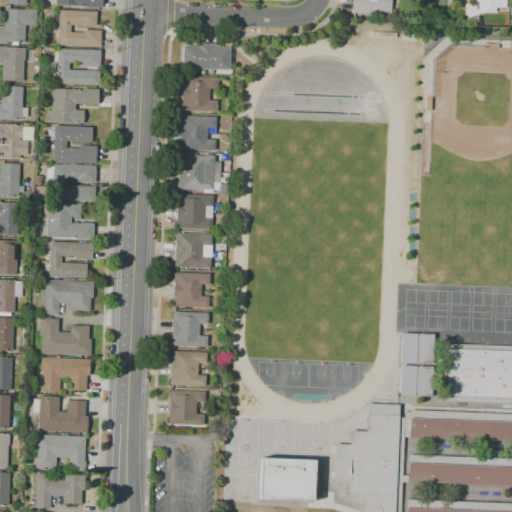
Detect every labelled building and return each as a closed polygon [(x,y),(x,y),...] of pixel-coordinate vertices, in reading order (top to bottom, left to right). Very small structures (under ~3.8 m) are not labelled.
[(104,0),(104,10),(87,9),(87,8),(58,7),(58,0),(104,0)] [(393,0),(393,17),(355,15),(355,0),(393,0)] [(508,0),(508,10),(496,9),(496,14),(480,13),(480,4),(476,4),(476,0),(508,0)] [(24,43),(6,42),(6,43),(0,43),(0,26),(3,27),(4,9),(24,10),(24,9),(36,10),(36,26),(24,25),(24,43)] [(96,12),(95,27),(70,26),(69,33),(83,33),(83,30),(100,31),(100,47),(57,46),(58,11),(96,12)] [(231,72),(185,71),(185,47),(194,47),(200,47),(201,45),(217,46),(217,47),(223,47),(223,49),(232,49),(231,72)] [(22,82),(1,81),(2,64),(0,63),(0,46),(25,48),(24,61),(23,61),(22,82)] [(99,50),(98,67),(81,67),(81,64),(68,63),(68,70),(98,72),(98,86),(55,85),(57,49),(99,50)] [(218,113),(184,112),(184,111),(183,111),(184,79),(186,79),(186,78),(219,79),(219,90),(211,90),(210,102),(218,102),(218,113)] [(20,120),(2,119),(2,121),(0,120),(0,104),(1,86),(22,87),(20,120)] [(97,90),(96,105),(74,104),(74,111),(82,111),(82,124),(50,122),(51,89),(81,90),(81,89),(97,90)] [(217,152),(183,151),(183,150),(181,150),(183,118),(185,118),(185,117),(218,118),(218,129),(209,129),(209,141),(217,142),(217,152)] [(18,159),(0,158),(0,124),(21,125),(20,141),(26,141),(25,156),(18,156),(18,159)] [(91,128),(90,143),(65,142),(64,148),(77,149),(78,146),(95,147),(94,164),(52,162),(53,126),(91,128)] [(216,158),(215,192),(181,191),(182,190),(179,190),(180,156),(216,158)] [(17,197),(0,196),(0,164),(18,165),(17,197)] [(94,167),(93,183),(76,183),(76,180),(63,179),(63,186),(93,187),(93,202),(50,200),(51,165),(94,167)] [(213,231),(180,230),(180,229),(178,229),(179,197),(181,197),(182,196),(215,197),(214,208),(206,208),(205,220),(214,220),(213,231)] [(15,236),(0,236),(0,203),(16,203),(15,236)] [(78,205),(78,218),(69,218),(69,223),(92,224),(91,240),(74,240),(74,239),(45,237),(46,204),(78,205)] [(212,270),(179,269),(179,268),(177,268),(178,236),(180,236),(180,235),(214,236),(213,247),(205,247),(204,259),(213,260),(212,270)] [(15,275),(0,274),(0,240),(16,241),(15,275)] [(91,244),(90,260),(73,260),(73,257),(61,256),(60,263),(85,264),(85,279),(47,277),(48,242),(91,244)] [(211,309),(177,308),(177,307),(175,307),(177,275),(179,275),(179,274),(212,275),(211,286),(203,286),(203,298),(211,299),(211,309)] [(13,314),(0,313),(0,280),(13,280),(13,282),(22,282),(21,297),(14,297),(13,314)] [(91,282),(91,298),(88,298),(88,312),(70,312),(70,304),(58,304),(57,317),(41,316),(43,281),(91,282)] [(209,349),(175,347),(175,346),(173,346),(175,314),(177,314),(177,313),(210,315),(210,326),(201,326),(201,338),(209,338),(209,349)] [(11,351),(0,350),(0,318),(12,318),(11,351)] [(89,356),(40,354),(42,319),(57,319),(57,332),(69,332),(70,325),(88,326),(88,340),(90,340),(89,356)] [(416,364),(417,334),(434,334),(433,364),(416,364)] [(511,511),(361,511),(363,496),(347,495),(347,482),(332,481),(334,444),(349,444),(350,430),(365,431),(366,404),(398,405),(398,418),(403,417),(403,412),(409,412),(409,410),(511,413),(511,403),(442,400),(444,343),(511,346),(511,511)] [(207,388),(174,387),(174,386),(172,386),(173,354),(175,354),(175,353),(208,354),(208,365),(200,365),(199,377),(207,377),(207,388)] [(0,357),(11,358),(10,391),(0,390),(0,357)] [(85,392),(67,391),(67,379),(60,379),(59,394),(38,393),(40,358),(89,360),(89,376),(86,376),(85,392)] [(399,396),(399,366),(415,366),(414,397),(399,396)] [(415,397),(416,367),(432,367),(431,397),(415,397)] [(205,427),(172,426),(172,425),(170,425),(171,393),(173,393),(173,392),(207,393),(206,404),(198,404),(198,416),(206,416),(205,427)] [(0,395),(9,396),(8,428),(0,427),(0,395)] [(85,433),(37,431),(38,397),(58,398),(57,412),(66,413),(66,401),(84,402),(84,417),(86,417),(85,433)] [(0,433),(8,434),(8,446),(7,446),(6,468),(0,467),(0,433)] [(67,471),(67,459),(55,458),(54,471),(33,470),(34,435),(84,437),(83,462),(84,462),(84,472),(67,471)] [(314,460),(314,466),(322,466),(320,499),(312,498),(312,502),(258,500),(260,458),(314,460)] [(0,473),(8,473),(7,506),(0,505),(0,473)] [(80,505),(62,504),(62,497),(49,496),(49,509),(34,508),(35,474),(52,475),(52,480),(63,481),(63,475),(83,475),(83,491),(80,491),(80,505)]
